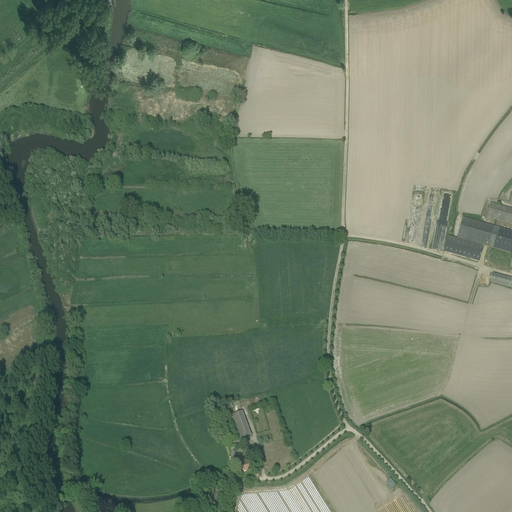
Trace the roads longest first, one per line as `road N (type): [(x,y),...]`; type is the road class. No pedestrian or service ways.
road 1 (track): [(347,428),(324,353),(343,236),(345,0)]
road 2 (track): [(343,236),(261,233),(245,222),(232,164),(237,74),(134,48),(118,85)]
road 3 (track): [(235,116),(169,95),(158,118),(114,108),(118,85),(131,87)]
road 4 (track): [(347,428),(283,477),(241,482),(199,511)]
road 5 (track): [(343,236),(511,275)]
